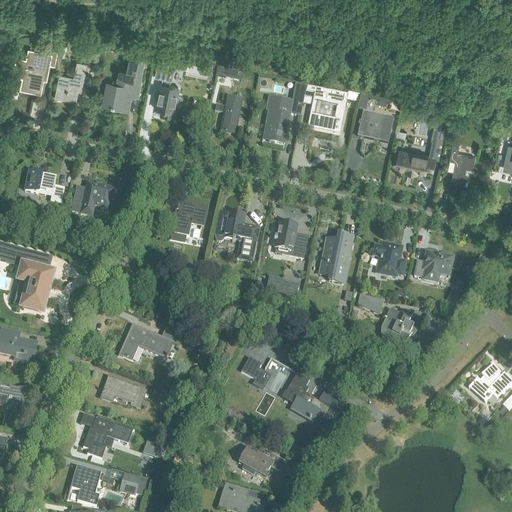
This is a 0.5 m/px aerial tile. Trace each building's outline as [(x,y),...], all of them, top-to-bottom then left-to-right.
[(48,53),(47,54),(28,51),(27,59),(25,59),(15,57),(15,58),(17,58),(13,75),(16,75),(16,77),(19,78),(20,76),(23,77),(21,89),(40,92),(39,94),(40,94),(46,65),(49,65),(54,66),(57,52),(48,50),(48,53)] [(176,66),(185,68),(187,60),(177,58),(176,66)] [(126,109),(129,95),(136,97),(143,62),(129,59),(126,71),(118,70),(115,85),(107,84),(102,104),(126,109)] [(178,105),(180,104),(181,98),(180,97),(176,96),(178,88),(169,86),(170,80),(174,64),(158,61),(155,77),(162,78),(160,84),(159,84),(154,109),(163,111),(162,115),(160,114),(160,115),(172,117),(174,104),(178,105)] [(76,90),(76,87),(80,88),(85,64),(78,63),(74,78),(63,76),(62,84),(58,83),(55,98),(64,99),(65,96),(68,97),(68,100),(75,101),(77,90),(76,90)] [(190,67),(189,74),(206,77),(207,70),(190,67)] [(219,68),(217,77),(225,79),(227,70),(219,68)] [(296,104),(303,105),(306,93),(307,88),(300,87),(296,104)] [(346,101),(306,93),(303,105),(311,107),(307,127),(332,132),(333,124),(317,121),(321,105),(336,108),(335,112),(344,114),(346,101)] [(361,95),(358,107),(367,109),(369,97),(361,95)] [(220,133),(235,136),(242,101),(227,98),(225,108),(215,107),(214,113),(224,115),(220,133)] [(284,146),(288,125),(292,103),(268,98),(266,112),(271,113),(268,126),(271,126),(268,142),(275,143),(274,144),(284,146)] [(363,113),(357,137),(387,144),(393,120),(363,113)] [(436,118),(434,143),(443,144),(445,119),(436,118)] [(488,125),(486,133),(492,134),(494,127),(488,125)] [(397,130),(396,137),(405,139),(406,132),(397,130)] [(468,168),(473,170),(475,159),(458,155),(459,146),(453,145),(450,162),(455,163),(452,181),(469,184),(471,175),(466,174),(468,168)] [(432,171),(435,159),(411,153),(410,156),(400,154),(400,151),(396,167),(407,169),(406,171),(416,173),(417,171),(425,173),(426,169),(432,171)] [(42,178),(42,175),(28,172),(24,192),(51,198),(50,204),(61,206),(64,190),(54,188),(55,180),(42,178)] [(80,216),(89,217),(91,207),(108,210),(109,201),(114,202),(116,191),(101,188),(102,185),(96,184),(96,187),(86,185),(84,195),(75,193),(71,213),(80,215),(80,216)] [(186,244),(184,244),(185,238),(188,239),(191,225),(201,227),(200,230),(201,231),(205,208),(205,207),(204,210),(194,208),(195,207),(178,203),(175,215),(173,215),(169,235),(172,235),(171,241),(169,241),(185,245),(186,244)] [(229,214),(228,216),(219,214),(215,238),(215,241),(216,242),(218,243),(220,243),(222,242),(223,240),(232,242),(231,243),(234,243),(234,242),(239,243),(240,245),(236,261),(251,264),(258,230),(245,227),(243,224),(242,224),(244,217),(229,214)] [(294,238),(296,228),(279,224),(277,236),(275,235),(274,240),(273,242),(274,242),(273,247),(275,247),(274,250),(282,251),(281,256),(303,261),(307,241),(294,238)] [(348,252),(350,252),(352,239),(338,236),(336,243),(326,241),(319,276),(329,279),(328,283),(343,286),(349,257),(347,257),(348,252)] [(399,262),(401,249),(382,245),(382,249),(375,247),(373,257),(380,258),(377,271),(387,273),(387,276),(395,278),(396,275),(402,276),(405,263),(399,262)] [(0,246),(0,260),(7,262),(7,264),(22,269),(19,282),(28,284),(22,309),(41,314),(52,275),(37,271),(41,258),(0,246)] [(178,260),(180,254),(179,254),(180,248),(174,247),(173,251),(171,251),(170,259),(178,260)] [(435,256),(426,254),(424,264),(417,263),(414,278),(424,280),(424,281),(436,283),(438,274),(448,276),(451,259),(440,257),(440,256),(440,257),(436,256),(435,256)] [(294,303),(297,288),(283,285),(283,283),(269,280),(265,295),(280,298),(279,300),(294,303)] [(404,299),(405,292),(398,291),(397,297),(404,299)] [(345,293),(343,302),(350,303),(352,294),(345,293)] [(382,303),(359,298),(357,306),(379,317),(379,316),(378,316),(381,303),(382,303)] [(449,298),(445,307),(452,310),(456,301),(449,298)] [(413,315),(411,318),(400,313),(399,315),(389,310),(385,319),(384,319),(383,319),(389,322),(385,329),(384,333),(384,336),(385,339),(387,342),(401,349),(411,336),(409,335),(412,329),(416,330),(420,322),(412,318),(413,316),(413,315)] [(119,358),(129,362),(134,349),(164,362),(171,345),(179,348),(183,338),(166,330),(161,340),(153,337),(151,343),(142,340),(145,333),(132,328),(119,358)] [(21,364),(31,366),(35,347),(18,344),(19,336),(2,332),(0,340),(0,356),(15,360),(16,355),(23,356),(21,364)] [(197,341),(191,339),(189,344),(195,347),(197,341)] [(261,367),(249,360),(241,373),(256,382),(253,386),(262,391),(267,382),(263,380),(265,375),(258,371),(261,367)] [(478,381),(469,391),(485,405),(493,397),(497,401),(502,396),(511,387),(511,385),(511,383),(504,376),(501,378),(499,376),(501,375),(494,367),(482,377),(484,379),(480,383),(478,381)] [(294,411),(302,416),(302,417),(312,423),(315,418),(323,422),(324,420),(329,422),(330,420),(335,423),(342,410),(340,409),(344,403),(327,394),(323,401),(322,400),(320,403),(320,402),(318,405),(315,403),(316,403),(305,397),(308,392),(306,391),(309,384),(297,377),(284,400),(296,407),(294,411)] [(138,390),(110,379),(102,401),(113,405),(115,399),(134,405),(132,408),(140,411),(146,394),(138,391),(138,390)] [(15,413),(17,414),(21,394),(19,393),(8,391),(8,393),(0,391),(0,400),(6,402),(4,411),(15,413)] [(159,404),(171,409),(175,397),(163,393),(159,404)] [(83,449),(82,450),(88,451),(89,452),(88,456),(87,455),(87,456),(101,461),(102,460),(100,460),(104,449),(105,449),(108,440),(114,441),(119,443),(120,439),(128,441),(131,433),(132,433),(132,432),(95,420),(96,421),(93,430),(89,429),(89,430),(91,430),(84,449),(83,449)] [(4,422),(2,431),(11,433),(13,424),(4,422)] [(148,442),(143,455),(160,460),(164,447),(147,441),(148,442)] [(271,471),(280,476),(286,466),(265,454),(263,458),(247,450),(238,465),(245,469),(243,472),(254,478),(256,475),(265,481),(271,471)] [(82,501),(92,504),(99,476),(76,469),(70,491),(80,493),(84,494),(82,501)] [(138,492),(139,487),(137,487),(139,481),(125,477),(121,494),(135,497),(136,491),(138,492)] [(219,510),(224,511),(264,511),(266,506),(246,500),(248,493),(227,487),(219,510)]
